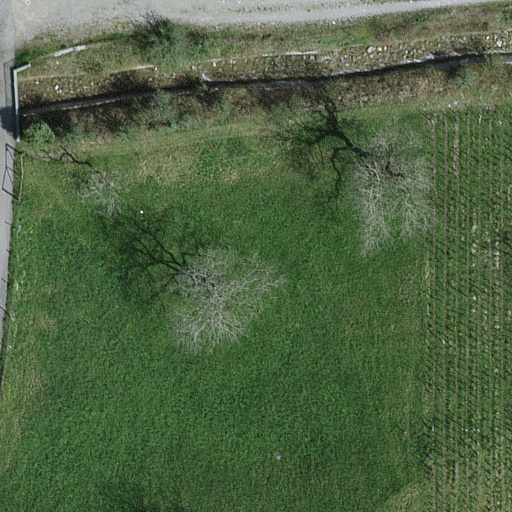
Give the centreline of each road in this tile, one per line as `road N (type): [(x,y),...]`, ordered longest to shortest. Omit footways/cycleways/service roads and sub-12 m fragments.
road 1 (primary): [(511,370),(196,0)]
road 2 (track): [(0,13),(115,3),(253,9),(398,0)]
